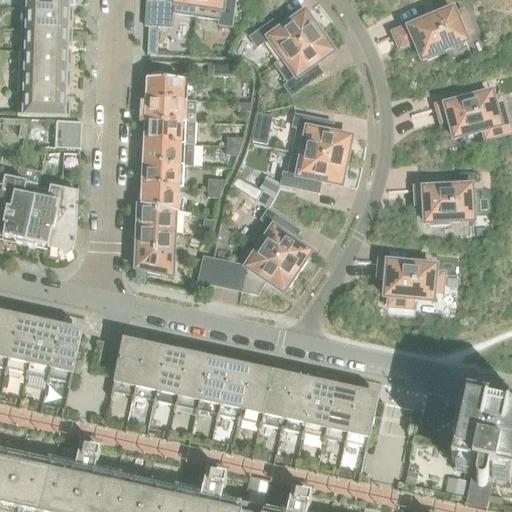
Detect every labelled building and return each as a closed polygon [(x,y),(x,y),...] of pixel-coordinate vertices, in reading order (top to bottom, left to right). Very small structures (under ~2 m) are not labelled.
[(73,7),(73,0),(21,0),(21,11),(73,13),(73,12),(68,12),(68,6),(73,7)] [(174,16),(196,20),(199,0),(146,0),(145,29),(149,30),(147,56),(157,56),(159,30),(172,31),(174,16)] [(199,0),(196,20),(220,23),(219,28),(231,30),(234,14),(222,13),(223,0),(199,0)] [(73,28),(73,13),(21,11),(21,33),(73,34),(67,33),(68,28),(73,28)] [(449,45),(472,35),(463,15),(455,18),(453,13),(424,25),(423,23),(393,36),(400,52),(415,46),(422,62),(426,61),(427,63),(444,55),(443,54),(451,50),(449,45)] [(269,42),(283,61),(321,34),(312,21),(310,22),(305,16),(269,41),(263,31),(250,40),(257,50),(269,42)] [(72,49),(73,34),(21,33),(20,54),(72,56),(72,55),(67,55),(67,49),(72,49)] [(321,34),(283,61),(275,67),(283,79),(288,85),(284,88),(291,99),(304,90),(297,80),(333,55),(328,49),(330,47),(321,34)] [(71,70),(72,56),(20,54),(19,75),(71,77),(71,76),(66,76),(66,70),(71,70)] [(235,79),(236,68),(236,67),(208,66),(207,78),(235,79)] [(70,91),(71,77),(19,75),(18,96),(65,98),(65,91),(70,91)] [(147,103),(188,104),(188,103),(183,103),(184,83),(168,80),(167,80),(162,78),(157,78),(152,80),(152,82),(148,82),(148,83),(147,103)] [(65,98),(18,96),(18,118),(70,120),(70,105),(65,104),(65,98)] [(507,121),(501,99),(493,102),(491,96),(461,105),(460,102),(437,109),(441,126),(450,124),(454,142),(482,134),(484,143),(511,136),(507,121)] [(146,115),(146,124),(187,126),(187,125),(195,125),(196,108),(188,108),(188,104),(147,103),(147,104),(145,105),(144,115),(146,115)] [(250,114),(252,105),(238,105),(237,114),(250,114)] [(258,116),(251,144),(267,147),(273,118),(260,115),(258,116)] [(293,154),(348,165),(352,149),(349,149),(351,141),(308,132),(310,121),(295,118),(293,130),(298,131),(293,154)] [(56,138),(81,139),(82,125),(57,124),(56,138)] [(186,137),(187,126),(146,124),(146,126),(144,126),(143,136),(145,137),(145,145),(186,147),(196,147),(196,138),(186,137)] [(25,141),(27,128),(21,127),(19,139),(25,141)] [(80,152),(81,139),(56,138),(56,152),(80,152)] [(227,149),(241,150),(244,140),(227,140),(227,149)] [(184,169),(186,147),(145,145),(144,154),(142,155),(142,165),(144,165),(144,167),(184,169)] [(238,158),(241,150),(227,149),(226,157),(238,158)] [(345,181),(348,165),(293,154),(288,177),(284,176),(281,187),(281,188),(296,191),(298,180),(341,188),(343,180),(345,181)] [(183,188),(184,169),(144,167),(143,176),(141,176),(141,186),(143,187),(143,189),(179,190),(179,188),(183,188)] [(281,188),(281,187),(266,179),(260,191),(275,199),(281,188)] [(0,240),(3,241),(6,227),(3,227),(7,211),(10,212),(13,196),(16,182),(5,180),(4,185),(0,183),(0,240)] [(25,249),(38,192),(26,189),(27,185),(16,182),(13,196),(10,212),(7,211),(3,227),(6,227),(3,241),(14,244),(15,247),(25,249)] [(208,192),(222,193),(226,183),(209,182),(208,192)] [(48,251),(52,232),(50,232),(53,221),(55,221),(56,217),(54,217),(60,191),(50,189),(49,194),(38,192),(25,249),(35,251),(38,249),(48,251)] [(138,196),(138,207),(174,215),(178,216),(182,197),(179,197),(179,190),(143,189),(142,195),(138,196)] [(476,210),(476,207),(475,203),(474,199),(473,196),(471,196),(471,190),(440,192),(440,189),(415,191),(416,208),(425,208),(426,226),(430,226),(430,228),(448,227),(448,225),(473,224),(473,218),(474,218),(475,214),(476,210)] [(50,232),(52,232),(48,251),(48,252),(61,255),(65,261),(72,257),(76,246),(78,196),(78,195),(60,191),(54,217),(56,217),(55,221),(53,221),(50,232)] [(220,196),(222,193),(208,192),(208,200),(220,200),(220,196)] [(269,212),(275,200),(263,194),(256,204),(269,212)] [(139,229),(173,237),(174,215),(138,207),(137,219),(139,220),(139,229)] [(260,251),(299,276),(308,263),(306,262),(310,255),(274,231),(281,221),(268,212),(261,223),(265,225),(252,245),(260,251)] [(213,239),(216,224),(205,222),(202,236),(213,239)] [(172,257),(173,237),(139,229),(138,240),(136,240),(136,250),(172,257)] [(172,279),(172,257),(136,250),(135,261),(137,261),(137,272),(147,274),(146,277),(160,281),(161,277),(172,279)] [(290,290),(299,276),(260,251),(248,268),(242,295),(258,298),(267,284),(283,295),(288,288),(290,290)] [(203,259),(200,272),(211,274),(214,261),(203,259)] [(211,274),(208,288),(220,290),(226,264),(214,261),(211,274)] [(442,295),(443,277),(435,276),(435,270),(404,267),(404,265),(380,263),(378,281),(387,282),(385,300),(389,300),(388,309),(412,311),(413,302),(432,304),(433,294),(442,295)] [(220,290),(242,295),(248,268),(226,264),(220,290)] [(200,272),(197,285),(208,288),(211,274),(200,272)] [(0,376),(8,378),(20,321),(0,316),(0,376)] [(28,382),(40,325),(20,321),(8,378),(28,382)] [(49,387),(62,330),(40,325),(28,382),(49,387)] [(70,391),(81,340),(82,335),(62,330),(49,387),(70,391)] [(486,511),(487,510),(482,510),(481,511),(475,511),(472,511),(472,507),(468,507),(466,511),(410,498),(420,446),(414,445),(415,439),(421,414),(414,412),(407,441),(379,435),(385,406),(378,404),(367,456),(343,451),(322,446),(302,441),(280,437),(258,432),(239,428),(218,423),(197,419),(176,414),(156,410),(136,405),(115,401),(127,344),(123,343),(122,349),(121,348),(116,373),(98,370),(104,345),(97,343),(91,371),(82,369),(89,341),(81,340),(70,391),(49,387),(28,382),(8,378),(0,376),(0,456),(56,468),(56,464),(75,469),(73,472),(78,473),(79,469),(98,473),(98,477),(103,478),(103,475),(120,478),(119,482),(181,495),(181,492),(202,496),(202,500),(206,500),(207,497),(224,500),(224,504),(244,509),(242,511),(486,511)] [(136,405),(148,349),(127,344),(115,401),(136,405)] [(156,410),(169,353),(148,349),(136,405),(156,410)] [(176,414),(188,358),(169,353),(156,410),(176,414)] [(197,419),(209,362),(188,358),(176,414),(197,419)] [(218,423),(230,367),(209,362),(197,419),(218,423)] [(239,428),(251,371),(230,367),(218,423),(239,428)] [(258,432),(271,376),(251,371),(239,428),(258,432)] [(280,437),(293,380),(271,376),(258,432),(280,437)] [(302,441),(314,385),(293,380),(280,437),(302,441)] [(322,446),(334,389),(314,385),(302,441),(322,446)] [(343,451),(356,394),(334,389),(322,446),(343,451)] [(367,456),(378,404),(379,399),(356,394),(343,451),(367,456)] [(475,511),(476,511),(496,412),(488,410),(489,404),(466,399),(460,426),(452,425),(448,446),(415,439),(414,445),(420,446),(410,498),(466,511),(468,507),(472,507),(472,511),(475,511)] [(456,411),(457,403),(450,401),(448,409),(456,411)] [(511,511),(511,408),(508,408),(507,414),(496,412),(476,511),(481,511),(482,510),(487,510),(486,511),(511,511)] [(202,500),(202,496),(181,492),(181,495),(119,482),(120,478),(103,475),(103,478),(98,477),(98,473),(79,469),(78,473),(73,472),(75,469),(56,464),(56,468),(0,456),(0,511),(242,511),(244,509),(224,504),(224,500),(207,497),(206,500),(202,500)]
